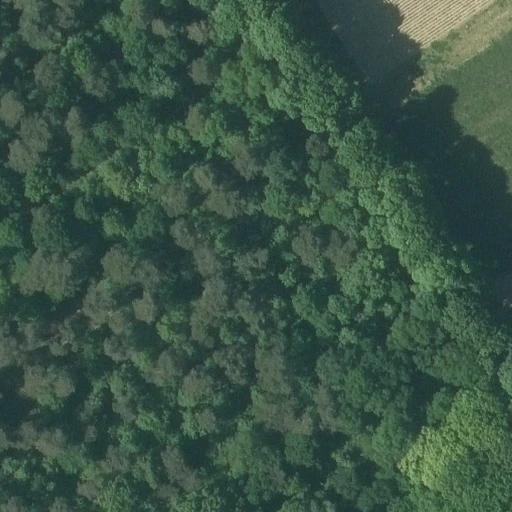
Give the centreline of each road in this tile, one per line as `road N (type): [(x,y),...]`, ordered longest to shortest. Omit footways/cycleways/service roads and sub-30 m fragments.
road 1 (track): [(243,0),(511,383)]
road 2 (track): [(0,226),(269,40)]
